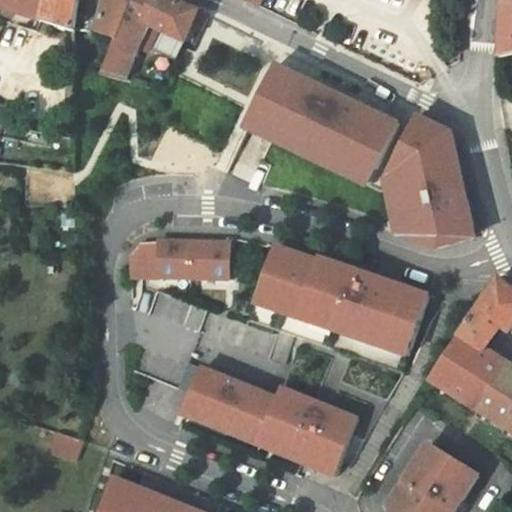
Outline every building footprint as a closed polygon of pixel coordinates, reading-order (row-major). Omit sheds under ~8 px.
[(0,0),(0,7),(17,13),(43,21),(45,0),(0,0)] [(45,0),(43,21),(77,32),(80,0),(45,0)] [(95,2),(81,0),(80,0),(77,32),(91,34),(95,2)] [(108,0),(106,7),(98,33),(118,40),(134,0),(108,0)] [(103,75),(127,82),(135,61),(141,48),(152,25),(160,29),(188,43),(194,28),(200,14),(201,12),(175,0),(134,0),(118,40),(103,75)] [(511,1),(505,1),(502,58),(511,56),(511,1)] [(17,13),(0,7),(0,15),(14,20),(17,13)] [(209,18),(200,14),(194,28),(203,33),(209,18)] [(152,25),(141,48),(149,52),(160,29),(152,25)] [(249,128),(385,193),(390,182),(399,186),(393,197),(402,236),(440,249),(478,238),(469,200),(462,201),(456,173),(463,172),(454,134),(285,53),(249,128)] [(0,138),(8,107),(0,104),(0,138)] [(463,172),(456,173),(462,201),(469,200),(463,172)] [(399,186),(390,182),(385,193),(393,197),(399,186)] [(76,213),(64,213),(64,225),(76,225),(76,213)] [(159,242),(143,244),(143,278),(160,278),(159,242)] [(168,242),(159,242),(160,278),(231,280),(232,244),(168,242)] [(143,244),(131,256),(132,277),(143,278),(143,244)] [(323,262),(279,247),(253,322),(405,374),(432,297),(337,264),(324,259),(323,262)] [(59,266),(48,266),(48,275),(58,275),(59,266)] [(511,287),(501,278),(435,382),(482,411),(511,364),(487,348),(502,326),(511,332),(511,287)] [(511,363),(511,364),(482,411),(511,430),(511,363)] [(219,374),(204,410),(228,420),(224,431),(225,431),(230,421),(266,435),(261,446),(263,447),(268,436),(288,445),(284,455),(317,468),(321,458),(342,467),(361,419),(299,394),(295,405),(219,374)] [(228,420),(204,410),(200,421),(212,425),(224,431),(228,420)] [(266,435),(230,421),(225,431),(261,446),(266,435)] [(86,442),(59,433),(52,453),(78,462),(86,442)] [(288,445),(268,436),(263,447),(274,451),(284,455),(288,445)] [(431,445),(391,508),(391,511),(458,511),(481,476),(431,445)] [(342,467),(321,458),(317,468),(328,473),(338,477),(342,467)] [(111,489),(113,489),(116,479),(129,484),(132,476),(118,471),(111,489)] [(116,479),(113,489),(105,511),(198,511),(129,484),(116,479)]
